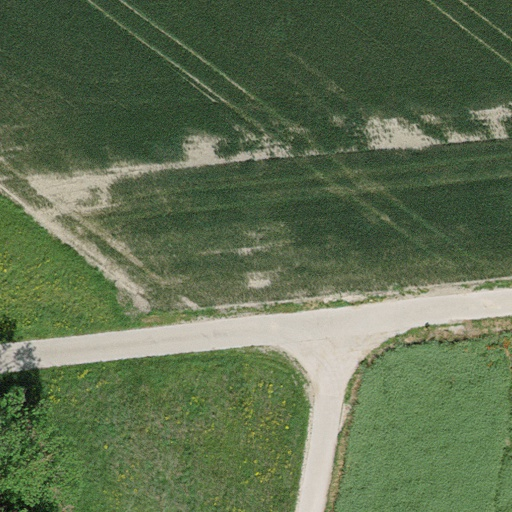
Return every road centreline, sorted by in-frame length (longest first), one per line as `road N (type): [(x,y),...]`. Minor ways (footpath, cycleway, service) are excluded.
road 1 (track): [(0,363),(511,308)]
road 2 (track): [(314,511),(348,325)]
